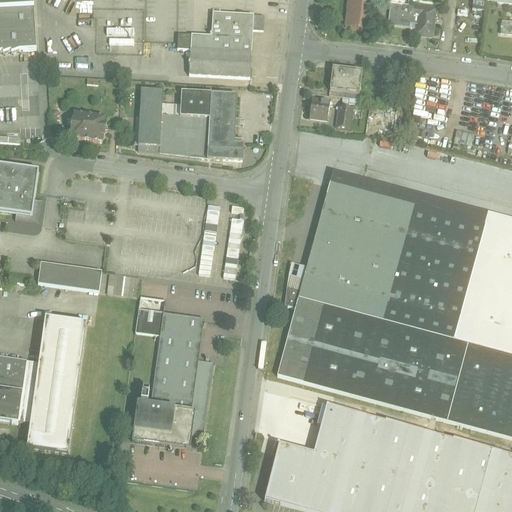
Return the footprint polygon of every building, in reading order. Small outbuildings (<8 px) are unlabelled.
[(33,0),(0,0),(0,13),(34,11),(33,0)] [(349,0),(346,27),(346,28),(358,30),(364,31),(364,30),(364,29),(367,5),(368,5),(368,4),(368,3),(362,3),(362,0),(349,0)] [(486,0),(473,0),(473,12),(484,13),(486,0)] [(409,8),(391,5),(389,27),(410,30),(410,26),(417,27),(419,18),(408,17),(409,8)] [(436,11),(409,8),(408,17),(419,18),(417,27),(416,37),(432,39),(436,11)] [(34,11),(0,13),(0,54),(3,54),(3,56),(11,53),(12,55),(20,53),(37,52),(34,11)] [(254,17),(214,15),(212,36),(211,36),(211,37),(212,37),(212,39),(178,37),(177,52),(191,53),(251,57),(253,32),(254,17)] [(264,18),(254,17),(253,32),(263,33),(264,18)] [(511,24),(502,23),(502,27),(501,27),(501,29),(502,29),(501,35),(511,35),(511,24)] [(251,57),(191,53),(190,64),(189,64),(189,66),(190,66),(189,77),(250,81),(251,57)] [(362,74),(333,70),(331,92),(360,96),(362,74)] [(162,92),(142,91),(139,153),(207,161),(243,163),(244,145),(235,145),(236,127),(239,127),(240,121),(236,121),(238,97),(224,96),(182,93),(181,106),(163,105),(163,92),(162,92)] [(94,96),(79,96),(79,111),(94,111),(94,96)] [(330,103),(318,101),(318,105),(312,104),(310,120),(327,123),(330,103)] [(353,110),(340,108),(337,129),(350,131),(353,110)] [(106,120),(65,115),(64,126),(71,127),(70,134),(72,135),(71,141),(103,145),(104,138),(105,139),(106,135),(108,135),(108,130),(106,130),(107,126),(105,126),(106,120)] [(465,147),(471,149),(473,136),(454,133),(451,151),(464,154),(465,147)] [(21,140),(0,137),(0,143),(20,146),(21,140)] [(87,327),(46,321),(39,367),(27,365),(27,364),(0,360),(0,214),(16,217),(16,218),(15,221),(17,221),(36,224),(39,205),(39,203),(40,199),(36,199),(39,172),(0,166),(0,423),(9,424),(9,425),(19,426),(19,425),(31,427),(27,451),(69,457),(87,327)] [(511,234),(329,185),(302,289),(301,292),(296,311),(278,378),(511,441),(511,234)] [(199,276),(211,277),(220,209),(208,207),(199,276)] [(244,209),(232,207),(231,214),(244,216),(244,209)] [(243,222),(231,220),(224,279),(235,281),(243,222)] [(103,273),(42,264),(39,285),(100,294),(103,273)] [(136,300),(139,281),(108,275),(105,295),(136,300)] [(301,292),(287,289),(284,308),(296,311),(301,292)] [(164,316),(165,316),(167,302),(141,299),(136,335),(161,339),(164,316)] [(165,316),(164,316),(161,339),(151,410),(147,409),(150,392),(143,392),(141,409),(142,409),(137,442),(186,449),(189,428),(204,431),(214,366),(199,364),(204,321),(165,316)] [(511,511),(511,457),(293,399),(278,448),(285,450),(272,498),(322,511),(511,511)]
